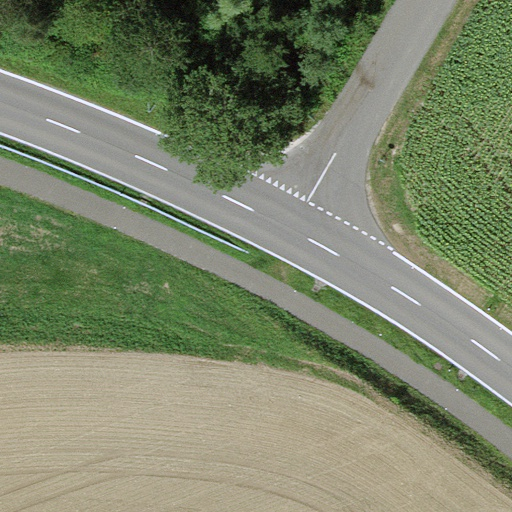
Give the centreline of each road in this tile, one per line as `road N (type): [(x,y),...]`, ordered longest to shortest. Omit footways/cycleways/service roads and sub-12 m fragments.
road 1 (secondary): [(0,102),(122,148),(294,229)]
road 2 (unclassified): [(294,229),(429,0)]
road 3 (secondary): [(294,229),(511,367)]
